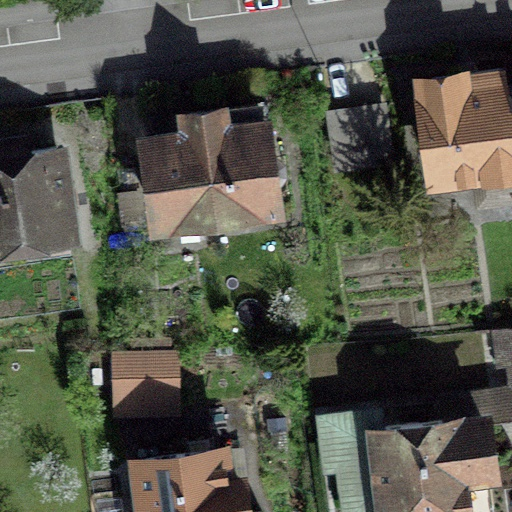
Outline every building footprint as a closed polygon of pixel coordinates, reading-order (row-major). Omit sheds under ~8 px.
[(511,74),(418,89),(434,190),(511,177),(511,74)] [(393,99),(329,108),(338,172),(402,164),(393,99)] [(285,106),(145,127),(162,237),(301,216),(285,106)] [(70,147),(0,155),(0,265),(83,255),(70,147)] [(511,447),(508,414),(363,431),(373,511),(482,511),(480,494),(511,490),(511,447)] [(218,453),(133,461),(137,511),(264,511),(263,494),(222,498),(218,453)]
